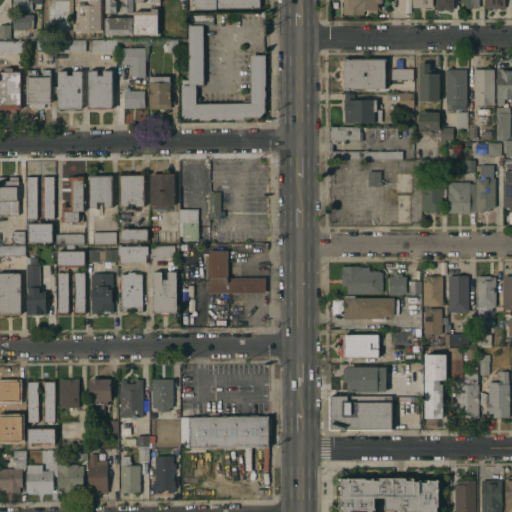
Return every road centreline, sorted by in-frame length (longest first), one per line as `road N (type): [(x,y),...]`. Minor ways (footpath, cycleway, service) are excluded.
road 1 (residential): [(299,144),(0,146)]
road 2 (residential): [(299,344),(0,346)]
road 3 (residential): [(511,37),(297,36)]
road 4 (residential): [(511,447),(299,449)]
road 5 (residential): [(511,244),(300,247)]
